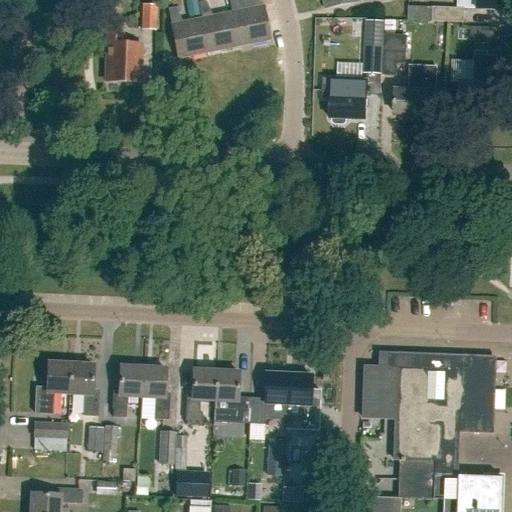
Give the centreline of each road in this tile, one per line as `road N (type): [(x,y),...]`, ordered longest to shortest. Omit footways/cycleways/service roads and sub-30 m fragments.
road 1 (residential): [(353,325),(0,308)]
road 2 (unclassified): [(290,168),(0,156)]
road 3 (unclassified): [(511,182),(290,168)]
road 4 (residential): [(353,325),(345,511)]
road 5 (residential): [(290,168),(293,69),(282,0)]
road 6 (residential): [(511,333),(353,325)]
